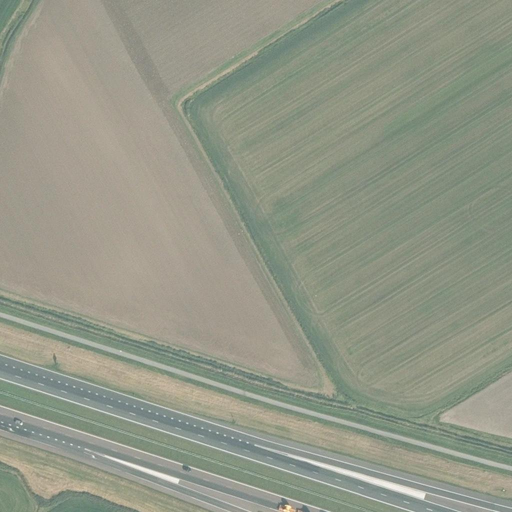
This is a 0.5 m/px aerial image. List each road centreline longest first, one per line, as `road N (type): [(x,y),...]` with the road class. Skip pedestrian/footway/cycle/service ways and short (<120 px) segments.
road 1 (motorway): [(511,511),(252,452)]
road 2 (motorway): [(252,452),(0,371)]
road 3 (motorway): [(85,442),(300,511)]
road 4 (motorway): [(435,511),(252,452)]
road 5 (motorway): [(85,442),(142,475),(237,511)]
